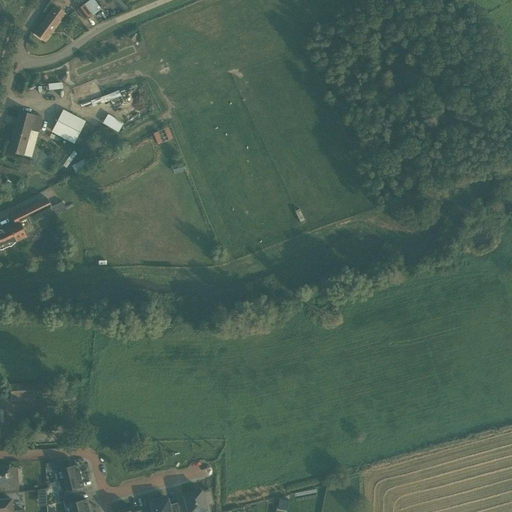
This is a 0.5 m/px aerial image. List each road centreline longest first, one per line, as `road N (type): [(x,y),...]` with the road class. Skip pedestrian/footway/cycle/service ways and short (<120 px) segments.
road 1 (unclassified): [(13,63),(50,61),(92,31),(164,0)]
road 2 (residential): [(0,456),(85,452),(102,496)]
